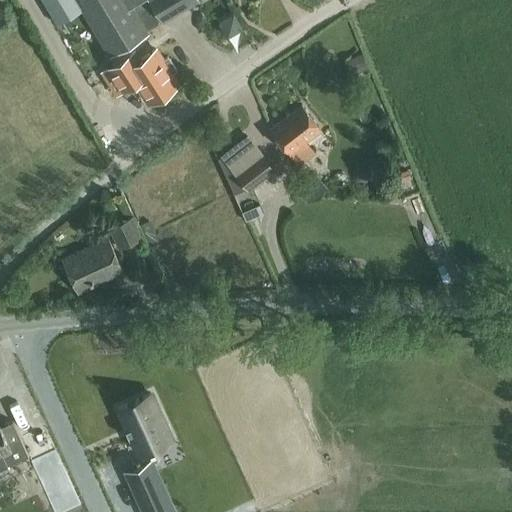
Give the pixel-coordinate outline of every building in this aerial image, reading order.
[(42,0),(57,24),(81,9),(75,0),(42,0)] [(75,0),(81,9),(110,57),(148,32),(146,30),(161,20),(162,22),(177,12),(169,0),(75,0)] [(225,32),(239,24),(233,13),(219,21),(225,32)] [(116,93),(135,82),(149,104),(178,85),(171,74),(176,70),(168,57),(163,61),(156,49),(140,60),(134,51),(102,71),(116,93)] [(362,53),(350,58),(356,73),(369,68),(362,53)] [(306,140),(320,129),(302,105),(271,128),(292,156),(308,143),(306,140)] [(247,189),(272,170),(246,135),(221,154),(247,189)] [(259,204),(242,212),(246,221),(263,213),(259,204)] [(141,237),(132,217),(110,228),(119,248),(141,237)] [(141,225),(146,236),(153,232),(148,221),(141,225)] [(153,232),(146,236),(151,245),(158,242),(153,232)] [(107,238),(62,259),(78,293),(123,272),(107,238)] [(151,393),(118,408),(139,454),(172,439),(151,393)] [(0,467),(28,455),(12,421),(0,427),(0,426),(0,467)] [(74,494),(64,472),(55,451),(30,461),(50,505),(74,494)] [(175,511),(152,459),(125,471),(143,511),(175,511)]
